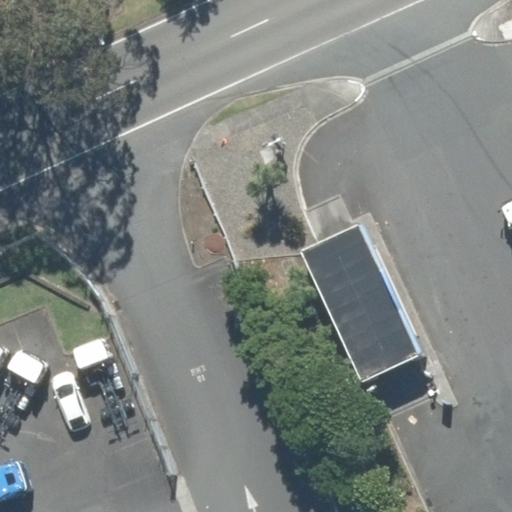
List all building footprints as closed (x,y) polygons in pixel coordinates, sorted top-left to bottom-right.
[(363,215),(305,241),(367,375),(425,349),(363,215)] [(92,337),(73,346),(69,372),(96,433),(128,418),(92,337)] [(8,360),(0,363),(0,431),(7,452),(38,441),(8,360)] [(112,511),(78,429),(46,443),(75,511),(112,511)] [(157,498),(129,437),(104,448),(133,509),(157,498)]
